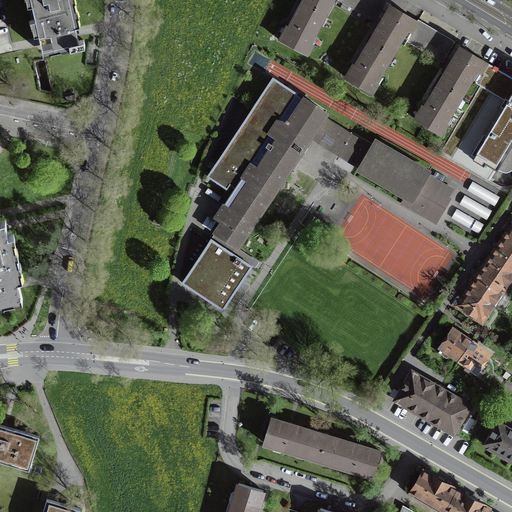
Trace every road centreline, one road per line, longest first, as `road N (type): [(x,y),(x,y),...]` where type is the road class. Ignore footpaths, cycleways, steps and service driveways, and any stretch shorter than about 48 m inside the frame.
road 1 (residential): [(419,445),(395,485),(364,501),(248,469),(229,446),(238,372)]
road 2 (residential): [(511,208),(370,416)]
road 3 (residential): [(56,354),(98,137)]
road 4 (tertiary): [(238,372),(56,354)]
road 5 (tertiary): [(370,416),(238,372)]
road 6 (residential): [(98,137),(119,0)]
